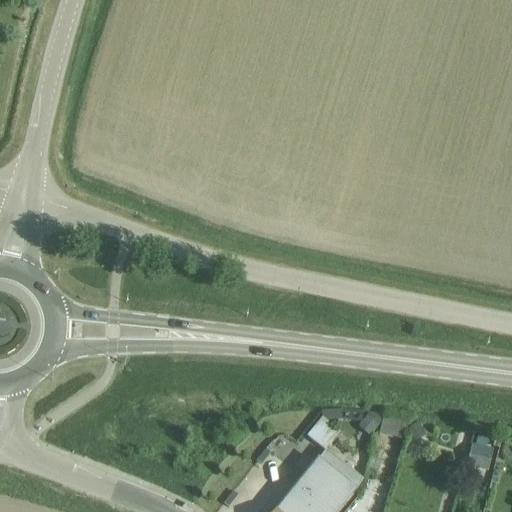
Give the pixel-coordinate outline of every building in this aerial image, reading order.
[(369,414),(363,423),(392,438),(399,422),(381,415),(379,421),(369,414)] [(326,453),(342,434),(322,418),(307,437),(326,453)] [(418,424),(407,431),(415,444),(426,437),(418,424)] [(472,445),(466,468),(488,473),(493,450),(486,449),(488,441),(477,438),(475,446),(472,445)] [(267,449),(257,462),(262,466),(272,454),(267,449)] [(339,511),(355,493),(318,463),(278,511),(339,511)] [(496,511),(503,485),(491,482),(484,511),(496,511)] [(234,492),(224,504),(229,508),(239,496),(234,492)]
